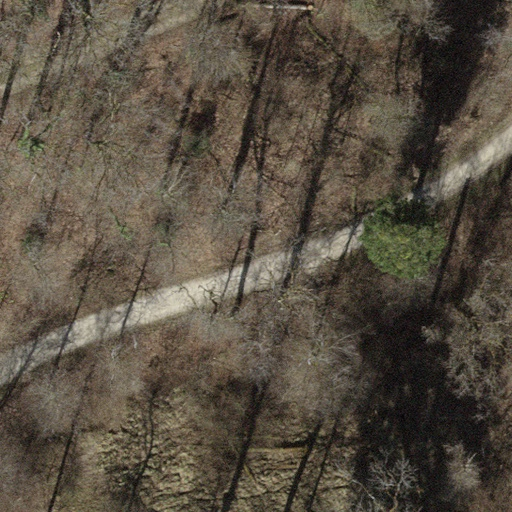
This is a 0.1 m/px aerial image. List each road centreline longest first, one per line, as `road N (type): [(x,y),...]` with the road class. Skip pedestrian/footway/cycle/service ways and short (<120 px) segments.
road 1 (track): [(0,369),(41,342),(343,232),(511,125)]
road 2 (track): [(0,60),(101,41),(196,0)]
